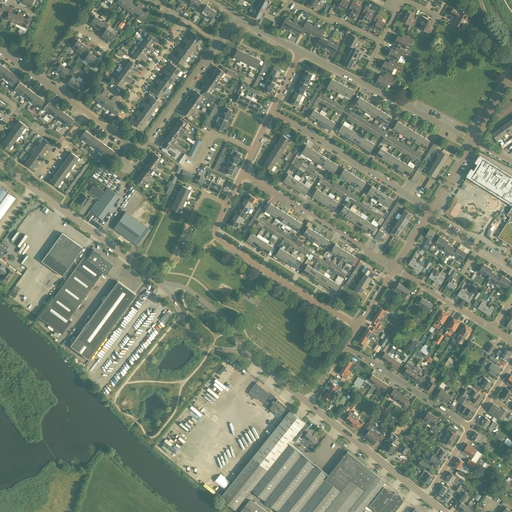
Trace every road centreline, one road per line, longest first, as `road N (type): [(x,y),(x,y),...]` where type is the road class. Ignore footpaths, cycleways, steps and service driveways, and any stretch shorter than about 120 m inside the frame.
road 1 (residential): [(357,326),(219,240),(215,229),(228,203)]
road 2 (tertiary): [(157,282),(0,164)]
road 3 (residential): [(430,210),(271,112)]
road 4 (residential): [(394,268),(243,172)]
road 5 (residential): [(114,131),(133,146),(144,144),(217,42)]
road 6 (tertiary): [(426,497),(308,403)]
road 7 (residential): [(469,425),(346,343)]
road 8 (residential): [(474,140),(362,84)]
